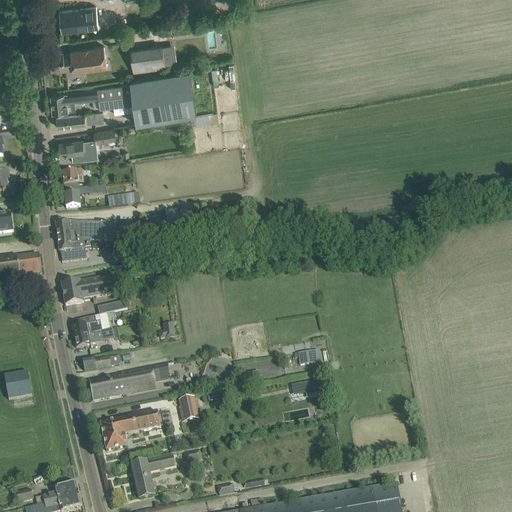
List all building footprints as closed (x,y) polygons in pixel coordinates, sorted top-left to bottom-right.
[(99,28),(97,16),(96,6),(59,10),(62,32),(99,28)] [(135,73),(167,68),(163,44),(131,49),(135,73)] [(108,68),(105,46),(70,51),(71,53),(64,54),(63,52),(47,54),(49,71),(61,69),(62,71),(73,70),(74,72),(108,68)] [(75,102),(100,100),(101,108),(134,104),(137,124),(197,114),(191,70),(132,79),(132,83),(98,87),(98,91),(51,95),(53,113),(76,111),(75,102)] [(104,122),(103,112),(56,117),(58,127),(104,122)] [(95,132),(96,143),(119,140),(118,129),(95,132)] [(90,140),(60,144),(61,156),(72,154),(73,162),(92,159),(90,140)] [(78,179),(83,178),(83,172),(63,173),(64,186),(79,185),(78,179)] [(80,201),(79,195),(90,194),(89,189),(70,191),(71,196),(65,196),(66,209),(86,207),(85,200),(80,201)] [(133,195),(122,197),(123,207),(134,205),(133,195)] [(177,211),(180,226),(190,224),(186,209),(177,211)] [(0,234),(14,232),(11,214),(0,215),(0,234)] [(169,227),(167,218),(143,222),(145,231),(169,227)] [(87,260),(84,240),(88,240),(88,242),(117,243),(117,224),(90,223),(69,222),(69,221),(56,223),(60,253),(61,252),(62,263),(87,260)] [(6,257),(0,257),(0,288),(13,287),(12,280),(42,276),(39,256),(37,256),(18,258),(17,256),(6,257)] [(110,278),(80,283),(83,300),(113,295),(110,278)] [(83,300),(80,283),(79,283),(62,286),(66,307),(83,304),(83,301),(83,300)] [(131,301),(127,302),(128,312),(136,310),(136,306),(132,307),(131,301)] [(101,322),(88,325),(72,328),(75,339),(103,333),(101,322)] [(164,326),(165,333),(166,338),(174,337),(173,325),(164,326)] [(112,331),(103,333),(75,339),(77,349),(97,344),(96,342),(114,339),(112,331)] [(319,352),(300,354),(300,359),(301,366),(320,363),(319,352)] [(120,366),(118,357),(94,360),(94,359),(83,361),(85,372),(120,366)] [(122,376),(89,383),(93,401),(123,396),(123,397),(157,390),(155,383),(170,380),(167,365),(122,374),(122,376)] [(317,381),(298,385),(300,395),(319,391),(317,381)] [(22,387),(7,390),(9,401),(23,398),(32,396),(31,386),(22,387)] [(194,399),(180,402),(182,410),(186,409),(189,422),(198,420),(194,399)] [(126,436),(161,428),(157,412),(101,425),(107,452),(128,447),(126,436)] [(200,450),(184,454),(187,464),(202,461),(200,450)] [(154,497),(149,473),(175,467),(173,457),(132,467),(140,500),(154,497)] [(264,479),(245,483),(246,489),(266,485),(264,479)] [(79,495),(76,484),(55,489),(56,494),(36,500),(38,506),(45,505),(44,504),(79,495)] [(402,511),(398,484),(240,511),(402,511)] [(233,485),(218,488),(219,495),(235,492),(233,485)] [(33,501),(31,491),(17,495),(19,504),(33,501)] [(81,507),(82,507),(79,495),(44,504),(45,505),(38,506),(30,508),(30,511),(64,511),(82,508),(81,507)]
